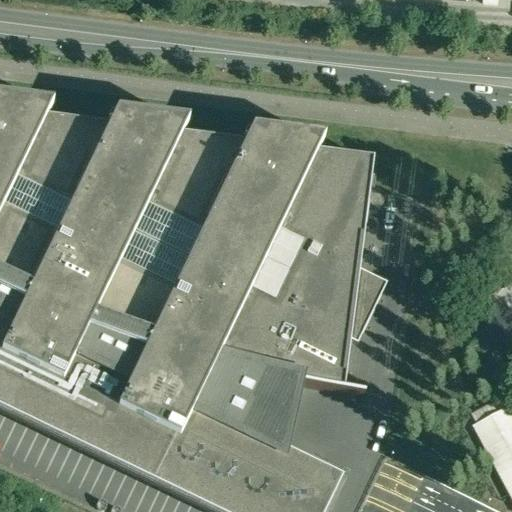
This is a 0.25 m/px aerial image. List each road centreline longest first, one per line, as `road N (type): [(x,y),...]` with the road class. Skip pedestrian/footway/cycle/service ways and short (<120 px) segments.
road 1 (secondary): [(0,37),(511,97)]
road 2 (secondary): [(511,72),(0,17)]
